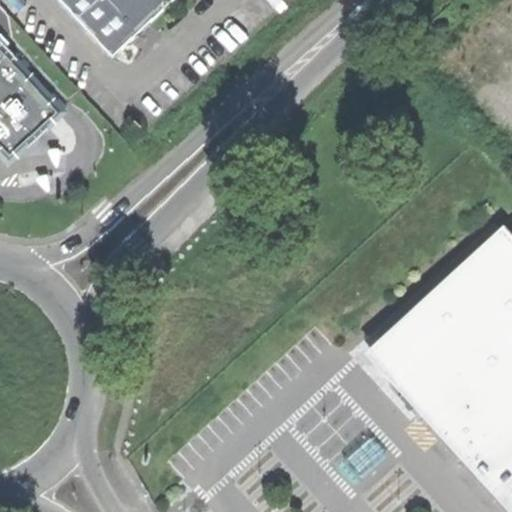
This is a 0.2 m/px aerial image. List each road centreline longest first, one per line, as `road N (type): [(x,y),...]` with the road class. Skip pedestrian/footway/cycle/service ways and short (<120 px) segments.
road 1 (secondary): [(305,58),(80,242),(4,262)]
road 2 (secondary): [(70,315),(207,178),(305,58)]
road 3 (unknown): [(34,0),(102,81),(130,92),(239,0)]
